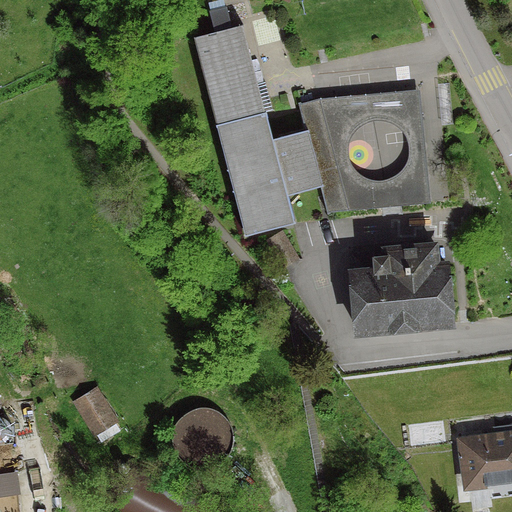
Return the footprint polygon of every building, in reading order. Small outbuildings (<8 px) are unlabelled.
[(195,37),(218,125),(261,114),(238,26),(233,27),(227,6),(210,11),(215,32),(195,37)] [(218,125),(247,235),(290,223),(282,194),(293,191),(293,193),(318,187),(326,214),(327,214),(327,213),(346,211),(317,100),(298,105),(298,104),(296,104),(304,131),(279,138),(279,140),(269,143),(261,114),(218,125)] [(281,267),(295,259),(280,233),(266,241),(281,267)] [(350,273),(355,332),(449,323),(444,264),(434,265),(432,246),(383,250),(383,251),(350,255),(351,273),(350,273)] [(117,421),(97,389),(76,401),(96,434),(117,421)] [(494,436),(459,441),(465,486),(488,483),(487,476),(511,473),(511,433),(510,434),(509,426),(493,428),(494,436)] [(235,511),(136,461),(109,511),(235,511)] [(0,502),(20,499),(17,474),(0,476),(0,502)]
